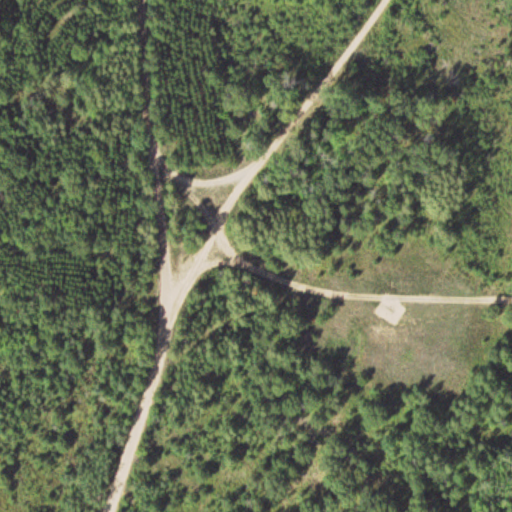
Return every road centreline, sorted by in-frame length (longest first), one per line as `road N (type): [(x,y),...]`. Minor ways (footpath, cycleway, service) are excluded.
road 1 (residential): [(132,0),(146,151),(208,251),(98,511)]
road 2 (track): [(369,0),(303,85),(208,251)]
